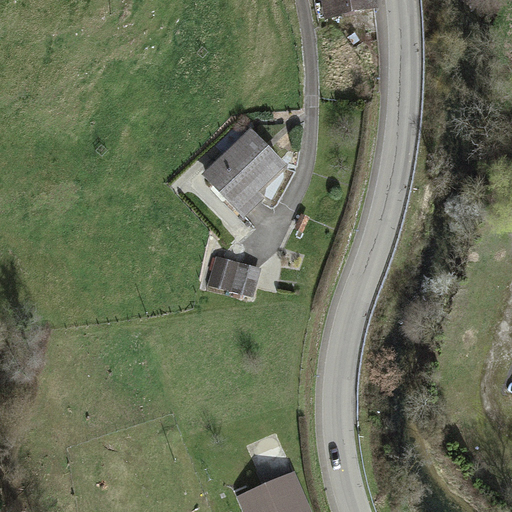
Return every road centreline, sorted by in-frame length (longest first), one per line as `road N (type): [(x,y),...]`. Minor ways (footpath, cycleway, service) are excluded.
road 1 (primary): [(354,511),(333,413),(341,336),(392,198),(398,112),(391,0)]
road 2 (track): [(511,293),(484,401),(511,432)]
